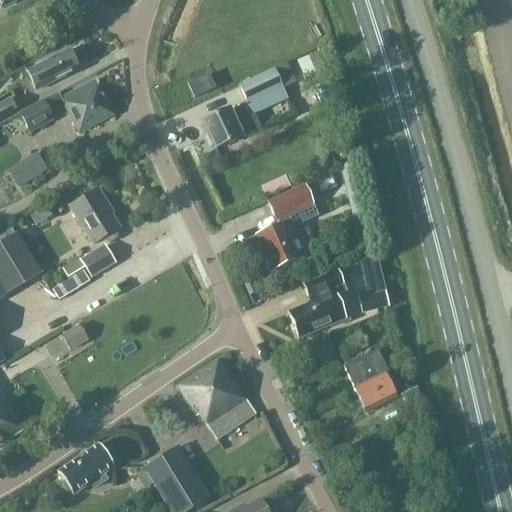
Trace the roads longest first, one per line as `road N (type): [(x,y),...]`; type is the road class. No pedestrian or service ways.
road 1 (primary): [(499,511),(365,0)]
road 2 (unclassified): [(511,380),(411,0)]
road 3 (unclassified): [(236,328),(140,109),(133,72),(140,30)]
road 4 (unclassified): [(0,488),(236,328)]
road 5 (residential): [(327,511),(236,328)]
